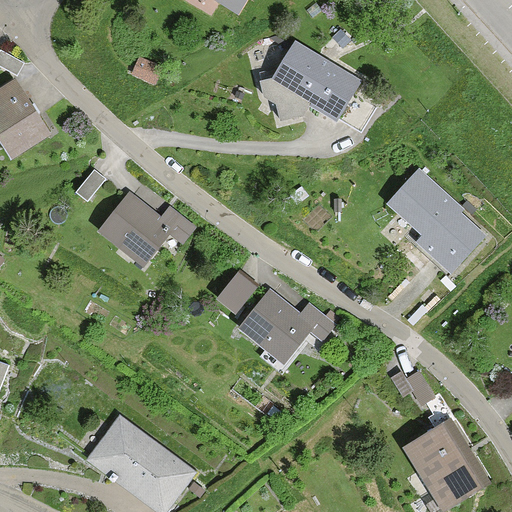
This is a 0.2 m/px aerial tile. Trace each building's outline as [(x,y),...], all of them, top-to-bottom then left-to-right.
[(248,0),(213,0),(239,15),(248,0)] [(340,32),(333,39),(343,49),(350,41),(340,32)] [(361,80),(295,41),(271,80),(260,84),(264,96),(277,103),(280,120),(303,116),(310,105),(337,121),(361,80)] [(25,64),(0,49),(0,67),(18,77),(25,64)] [(139,58),(131,74),(155,85),(162,68),(139,58)] [(51,134),(15,79),(0,88),(0,142),(11,159),(51,134)] [(465,209),(419,168),(386,205),(422,237),(417,243),(451,273),(486,234),(462,212),(465,209)] [(106,179),(94,170),(76,193),(88,202),(106,179)] [(161,216),(129,192),(98,232),(144,267),(169,234),(183,245),(197,226),(170,205),(161,216)] [(258,286),(239,270),(216,299),(235,314),(258,286)] [(301,314),(270,289),(239,328),(284,364),(310,332),(323,342),(336,325),(309,303),(301,314)] [(0,388),(9,366),(0,362),(0,388)] [(435,397),(418,372),(407,379),(402,372),(391,378),(403,397),(413,391),(422,405),(435,397)] [(118,415),(86,460),(157,511),(168,511),(197,472),(118,415)] [(471,451),(451,418),(403,448),(442,511),(444,511),(491,483),(471,451)]
